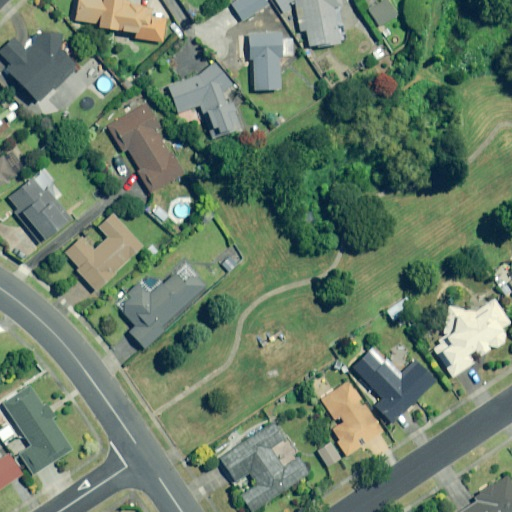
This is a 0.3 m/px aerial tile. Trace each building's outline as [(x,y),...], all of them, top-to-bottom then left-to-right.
[(124,0),(79,0),(76,21),(98,25),(98,28),(137,34),(136,39),(163,43),(167,18),(154,15),(155,8),(124,4),(124,0)] [(269,4),(265,0),(236,0),(232,3),(243,21),(269,4)] [(275,0),(284,14),(291,10),(297,13),(301,31),(306,30),(310,48),(341,42),(334,8),(344,6),(342,0),(275,0)] [(400,15),(391,0),(387,0),(369,10),(379,27),(400,15)] [(54,87),(57,91),(77,73),(72,68),(77,64),(55,41),(59,37),(50,27),(33,42),(35,44),(26,52),(14,39),(0,51),(0,53),(11,66),(7,70),(37,102),(54,87)] [(284,57),(283,33),(249,34),(250,60),(253,59),(254,90),(282,89),(280,57),(284,57)] [(197,75),(169,87),(179,116),(200,108),(211,139),(242,127),(235,102),(227,104),(226,100),(236,87),(217,63),(197,75)] [(117,86),(109,75),(97,83),(106,94),(117,86)] [(160,126),(146,101),(129,111),(131,114),(109,127),(123,153),(129,150),(141,171),(138,173),(151,195),(186,175),(173,153),(171,154),(156,128),(160,126)] [(0,185),(24,169),(12,152),(0,159),(0,185)] [(41,191),(33,180),(10,198),(19,210),(15,214),(39,244),(71,219),(46,187),(41,191)] [(200,216),(206,224),(216,217),(209,208),(200,216)] [(144,247),(112,214),(98,227),(108,239),(98,248),(85,234),(65,253),(79,269),(77,271),(96,292),(144,247)] [(234,245),(218,260),(228,271),(244,256),(234,245)] [(207,288),(187,264),(164,283),(161,280),(151,289),(143,280),(116,303),(136,327),(130,332),(145,349),(167,331),(163,326),(207,288)] [(414,308),(408,298),(387,310),(394,321),(414,308)] [(446,335),(440,338),(437,340),(439,344),(433,348),(453,378),(476,363),(477,359),(491,351),(492,347),(497,348),(508,340),(505,330),(511,323),(496,300),(474,312),(449,306),(443,331),(446,335)] [(387,359),(375,346),(353,368),(383,398),(375,406),(393,424),(437,381),(416,359),(402,372),(388,357),(387,359)] [(344,422),(333,430),(340,441),(338,442),(348,456),(383,432),(347,379),(320,398),(335,420),(340,417),(344,422)] [(43,408),(30,388),(4,405),(32,448),(20,456),(33,477),(72,452),(50,419),(54,416),(48,406),(43,408)] [(287,440),(274,422),(249,440),(220,460),(237,483),(250,474),(257,485),(242,496),(252,511),(254,511),(282,492),(312,472),(301,457),(284,469),(272,450),(287,440)] [(0,432),(0,437),(2,441),(16,433),(11,426),(0,432)] [(342,459),(332,443),(318,451),(328,467),(342,459)] [(0,490),(23,475),(8,454),(0,459),(0,490)] [(511,511),(511,478),(509,475),(471,501),(474,505),(464,511),(511,511)]
